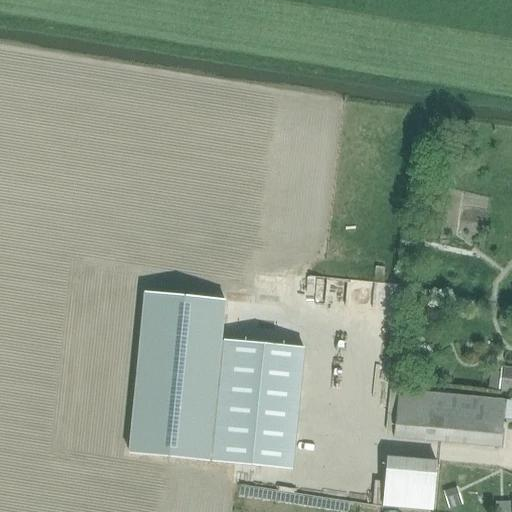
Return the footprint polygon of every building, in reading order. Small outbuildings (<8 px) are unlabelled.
[(510,317),(499,317),(499,323),(504,328),(510,328),(510,317)] [(212,461),(229,463),(292,469),(304,349),(224,341),(212,461)] [(511,368),(502,367),(499,391),(511,392),(511,368)] [(503,420),(504,400),(388,389),(385,431),(393,432),(393,438),(500,448),(503,420)] [(511,400),(504,400),(503,420),(511,420),(511,400)] [(387,457),(383,507),(432,511),(437,461),(387,457)] [(457,488),(445,492),(450,508),(462,503),(457,488)] [(511,502),(498,502),(498,511),(511,510),(511,502)]
